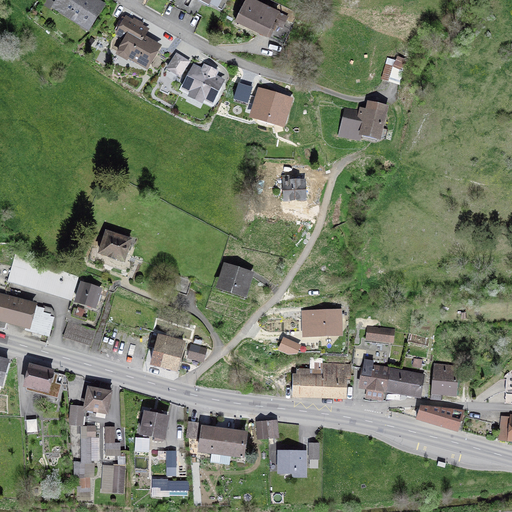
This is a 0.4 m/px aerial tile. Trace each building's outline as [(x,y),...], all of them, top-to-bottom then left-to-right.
[(89,28),(104,6),(94,0),(57,0),(54,5),(60,9),(58,12),(70,20),(72,16),(89,28)] [(269,38),(283,45),(293,25),(285,21),(286,18),(247,0),(236,23),(255,33),(257,30),(267,35),(272,24),(275,25),(269,38)] [(127,57),(146,68),(157,48),(140,38),(144,31),(139,28),(142,24),(133,19),(131,23),(126,21),(125,23),(118,34),(128,40),(122,49),(119,50),(117,53),(118,56),(123,59),(127,58),(127,57)] [(176,56),(167,69),(179,77),(188,63),(176,56)] [(395,62),(388,59),(382,80),(389,82),(390,81),(398,84),(405,61),(396,58),(395,62)] [(203,99),(211,103),(221,82),(213,78),(215,73),(204,68),(202,72),(193,68),(187,82),(183,89),(191,93),(189,97),(200,103),(203,99)] [(235,98),(247,101),(251,87),(239,84),(235,98)] [(259,88),(250,115),(284,126),(292,99),(259,88)] [(344,110),(337,136),(359,141),(361,135),(378,138),(385,107),(368,103),(366,111),(360,110),(359,112),(344,110)] [(291,181),(290,177),(283,177),(284,201),(304,200),(303,183),(298,183),(298,181),(291,181)] [(105,256),(106,255),(122,261),(126,251),(129,252),(131,246),(127,245),(129,242),(106,234),(102,248),(101,248),(99,250),(99,254),(102,256),(105,256)] [(15,255),(12,267),(8,281),(71,301),(78,277),(15,255)] [(5,295),(8,281),(12,267),(0,265),(0,319),(27,326),(26,330),(47,336),(53,314),(51,309),(43,307),(42,310),(33,307),(10,301),(11,297),(5,295)] [(237,268),(236,271),(226,268),(220,287),(223,288),(224,290),(228,291),(230,290),(242,294),(248,276),(241,273),(242,270),(237,268)] [(158,279),(156,287),(171,292),(171,291),(186,296),(191,281),(176,277),(174,284),(158,279)] [(101,296),(98,295),(99,291),(81,285),(76,302),(94,308),(96,301),(99,302),(101,296)] [(341,335),(340,312),(303,314),(304,336),(341,335)] [(63,337),(90,345),(95,331),(67,323),(63,337)] [(386,331),(368,329),(367,339),(385,341),(386,331)] [(158,338),(151,365),(175,371),(182,344),(158,338)] [(191,346),(188,358),(202,361),(205,350),(191,346)] [(386,391),(390,372),(371,369),(372,366),(366,365),(366,362),(364,362),(366,351),(353,349),(352,368),(362,370),(359,387),(386,391)] [(350,379),(349,367),(349,366),(322,365),(322,378),(309,378),(309,370),(296,370),(296,377),(292,377),(291,397),(300,397),(300,396),(332,397),(345,398),(346,379),(350,379)] [(24,386),(46,392),(52,372),(29,367),(24,386)] [(458,372),(433,369),(430,400),(441,401),(442,394),(456,395),(458,372)] [(390,371),(390,372),(386,391),(386,392),(407,395),(406,398),(410,399),(410,396),(419,398),(423,377),(390,371)] [(106,413),(110,390),(100,388),(99,391),(88,389),(84,409),(106,413)] [(457,432),(462,412),(420,407),(416,420),(457,432)] [(71,409),(69,425),(81,426),(82,410),(71,409)] [(150,415),(145,413),(140,434),(155,437),(154,440),(162,442),(167,418),(160,417),(160,413),(151,411),(150,415)] [(500,440),(511,441),(511,419),(501,418),(499,440),(500,440)] [(186,438),(195,439),(197,424),(188,423),(186,438)] [(268,439),(277,438),(275,423),(267,424),(268,439)] [(185,431),(184,431),(184,425),(177,424),(176,440),(185,441),(185,431)] [(257,425),(258,440),(268,439),(267,424),(257,425)] [(89,437),(93,437),(93,428),(87,428),(87,439),(81,438),(81,462),(74,462),(74,478),(79,478),(79,488),(76,488),(76,492),(89,492),(89,487),(88,479),(83,479),(83,464),(89,464),(89,437)] [(113,444),(113,428),(105,428),(105,456),(117,457),(117,464),(124,464),(124,454),(120,454),(120,444),(113,444)] [(220,454),(220,455),(223,431),(202,428),(199,451),(220,454)] [(242,457),(245,434),(223,431),(220,455),(230,456),(230,455),(242,457)] [(175,452),(167,452),(167,467),(175,467),(175,452)] [(293,477),(304,477),(304,461),(298,461),(298,454),(278,453),(278,472),(293,472),(293,477)] [(124,468),(113,467),(112,493),(122,493),(124,468)] [(167,496),(187,496),(187,483),(166,482),(166,480),(152,480),(152,490),(167,490),(167,496)]
